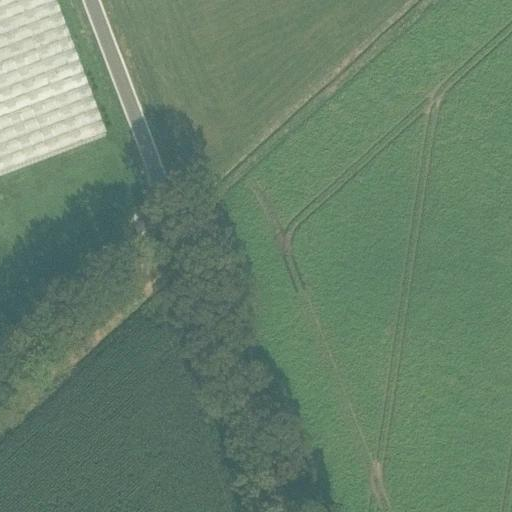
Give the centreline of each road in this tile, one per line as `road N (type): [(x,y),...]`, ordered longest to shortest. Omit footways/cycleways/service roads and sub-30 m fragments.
road 1 (unclassified): [(0,350),(161,204),(86,0)]
road 2 (track): [(161,204),(279,511)]
